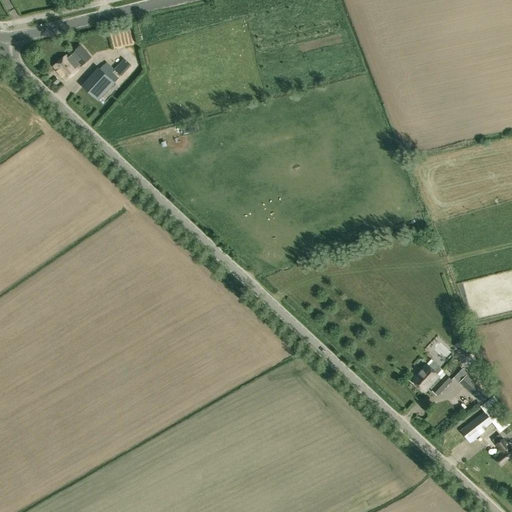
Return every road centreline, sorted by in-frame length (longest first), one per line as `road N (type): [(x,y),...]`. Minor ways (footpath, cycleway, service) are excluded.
road 1 (tertiary): [(494,511),(20,70),(6,37)]
road 2 (secondary): [(6,37),(180,0)]
